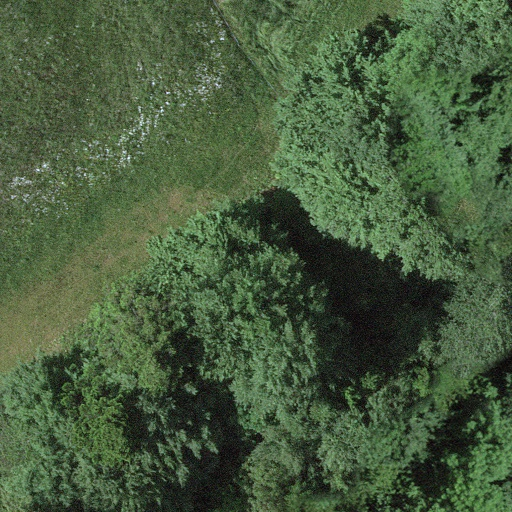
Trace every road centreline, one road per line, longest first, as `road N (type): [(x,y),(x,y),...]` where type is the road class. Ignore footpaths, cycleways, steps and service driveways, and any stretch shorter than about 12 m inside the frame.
road 1 (track): [(511,227),(200,402),(59,511)]
road 2 (track): [(357,511),(450,439),(511,323)]
